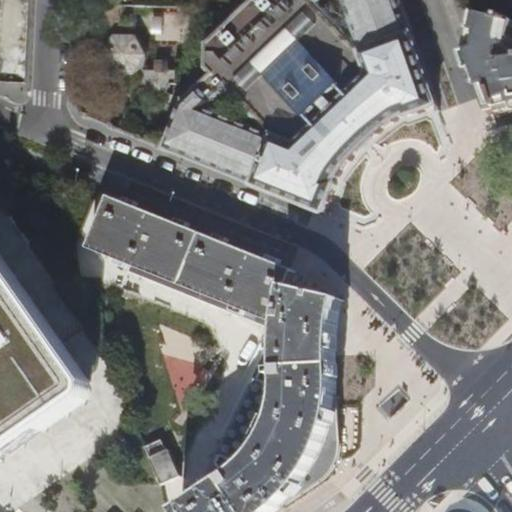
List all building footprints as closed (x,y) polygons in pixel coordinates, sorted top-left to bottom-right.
[(0,80),(23,81),(26,0),(0,0),(0,16),(0,80)] [(213,74),(186,100),(184,100),(181,107),(164,149),(213,168),(248,182),(305,205),(313,208),(325,213),(338,183),(336,182),(348,165),(354,158),(368,143),(383,130),(405,114),(408,117),(439,106),(433,91),(409,22),(400,0),(255,0),(209,45),(207,68),(213,74)] [(511,0),(495,0),(494,2),(479,18),(472,52),(485,93),(492,110),(506,116),(510,115),(511,113),(511,0)] [(150,23),(158,34),(174,22),(165,11),(150,23)] [(142,70),(150,56),(140,36),(117,36),(105,55),(116,75),(138,76),(142,70)] [(150,56),(142,70),(158,71),(158,74),(170,75),(171,57),(150,56)] [(91,253),(185,290),(206,237),(113,200),(91,253)] [(276,327),(281,314),(290,291),(297,274),(287,270),(206,237),(185,290),(276,327)] [(0,464),(32,443),(92,400),(95,395),(97,389),(95,383),(91,377),(0,239),(0,464)] [(343,408),(343,398),(336,395),(339,371),(337,354),(336,342),(343,307),(290,291),(281,314),(293,319),(290,328),(288,337),(288,346),(290,367),(284,367),(285,389),(285,402),(282,415),(275,435),(260,457),(246,472),(225,486),(186,511),(276,511),(281,507),(287,511),(308,489),(322,469),(332,448),(339,426),(343,408)] [(242,465),(246,472),(260,457),(275,435),(282,415),(285,402),(285,389),(279,389),(258,380),(223,457),(242,465)] [(344,450),(343,408),(339,426),(332,448),(322,469),(308,489),(287,511),(323,485),(332,478),(335,474),(340,468),(342,463),(344,450)] [(168,452),(163,442),(147,448),(164,486),(184,478),(172,450),(168,452)] [(116,511),(84,485),(61,511),(116,511)]
